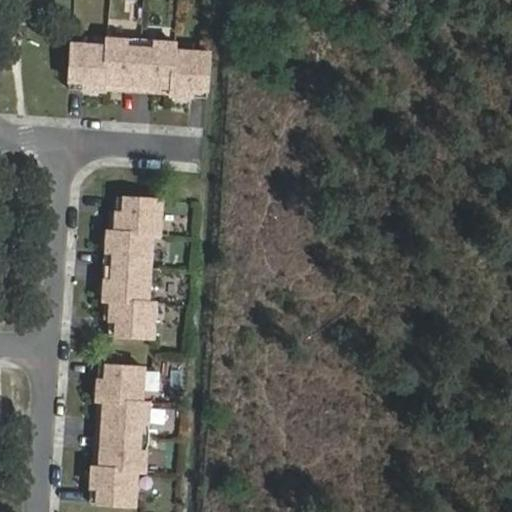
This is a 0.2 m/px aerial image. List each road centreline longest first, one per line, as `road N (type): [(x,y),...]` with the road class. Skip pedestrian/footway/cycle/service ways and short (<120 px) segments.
road 1 (residential): [(52,352),(64,143)]
road 2 (residential): [(41,511),(52,352)]
road 3 (residential): [(213,153),(64,143)]
